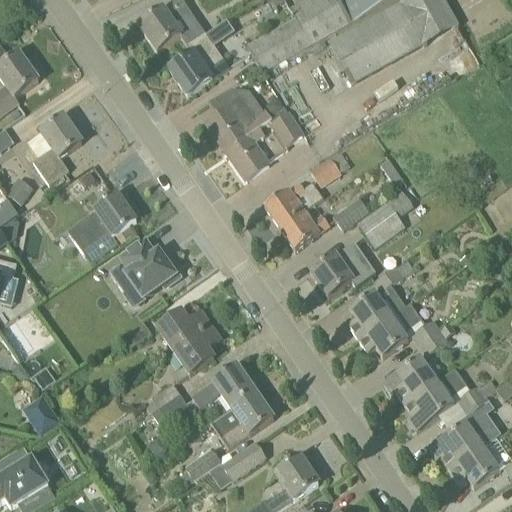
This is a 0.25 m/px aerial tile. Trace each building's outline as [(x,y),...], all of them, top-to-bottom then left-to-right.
[(310,0),(289,12),(295,25),(310,51),(401,0),(310,0)] [(187,50),(205,38),(180,2),(139,31),(158,58),(181,42),(187,50)] [(423,50),(402,11),(332,50),(353,88),(423,50)] [(310,51),(295,25),(248,51),(262,78),(310,51)] [(205,38),(187,50),(193,59),(170,74),(189,102),(213,85),(230,73),(205,38)] [(20,59),(10,66),(0,51),(0,82),(7,92),(0,96),(0,122),(19,109),(15,103),(39,86),(20,59)] [(260,134),(270,127),(272,125),(266,116),(254,124),(240,103),(206,127),(226,157),(260,134)] [(270,127),(273,130),(287,152),(303,141),(289,120),(287,116),(272,125),(270,127)] [(28,148),(39,165),(34,168),(50,191),(71,177),(61,163),(83,148),(64,122),(42,138),(28,148)] [(260,134),(226,157),(247,187),(270,171),(254,148),(265,141),(260,134)] [(341,157),(331,163),(311,176),(321,191),(341,178),(351,172),(341,157)] [(381,170),(397,192),(405,187),(389,164),(381,170)] [(68,189),(77,199),(102,179),(93,168),(68,189)] [(17,182),(8,200),(25,208),(34,191),(17,182)] [(265,213),(281,235),(305,218),(324,205),(313,189),(304,195),(300,188),(265,213)] [(403,197),(358,228),(376,254),(406,233),(399,223),(414,213),(403,197)] [(118,200),(95,215),(96,217),(69,236),(85,260),(112,242),(113,243),(137,226),(118,200)] [(361,205),(354,210),(334,223),(343,236),(363,223),(370,218),(361,205)] [(305,218),(281,235),(296,257),(320,239),(330,232),(323,221),(313,229),(305,218)] [(167,270),(165,266),(162,268),(158,262),(161,260),(159,258),(155,260),(146,247),(122,264),(124,267),(110,277),(125,299),(135,292),(144,305),(164,290),(166,293),(181,282),(170,268),(167,270)] [(311,278),(329,303),(354,285),(344,272),(361,260),(353,249),(336,260),(311,278)] [(359,346),(406,312),(395,295),(388,300),(384,293),(390,288),(392,291),(415,275),(408,265),(375,287),(382,298),(377,301),(376,299),(350,317),(357,326),(349,332),(359,346)] [(0,290),(2,283),(14,286),(17,271),(0,266),(0,290)] [(383,363),(408,346),(401,336),(419,323),(411,310),(407,313),(406,312),(359,346),(369,359),(377,354),(383,363)] [(158,333),(174,356),(211,331),(201,318),(189,326),(182,317),(158,333)] [(441,337),(433,327),(426,332),(413,341),(420,351),(441,337)] [(145,328),(123,342),(130,353),(152,339),(145,328)] [(211,331),(174,356),(184,371),(172,380),(178,388),(191,380),(215,364),(208,354),(221,345),(211,331)] [(448,347),(445,344),(441,337),(420,351),(427,362),(448,347)] [(395,397),(405,411),(438,388),(422,364),(384,390),(391,400),(395,397)] [(232,414),(256,397),(238,371),(213,388),(193,403),(201,415),(222,400),(232,414)] [(43,394),(55,385),(45,372),(33,381),(43,394)] [(454,411),(448,402),(462,392),(452,378),(438,388),(405,411),(414,424),(410,427),(417,437),(454,411)] [(479,392),(471,398),(458,407),(465,417),(486,402),(497,394),(492,386),(480,393),(479,392)] [(511,401),(511,387),(498,397),(505,406),(511,401)] [(153,419),(181,401),(174,390),(145,409),(153,419)] [(274,424),(256,397),(232,414),(210,429),(229,456),(251,441),(274,424)] [(188,412),(181,401),(153,419),(160,430),(188,412)] [(46,402),(24,415),(41,443),(63,430),(46,402)] [(450,476),(483,453),(501,440),(488,421),(495,415),(489,407),(463,425),(467,430),(442,447),(428,457),(435,466),(441,462),(450,476)] [(256,449),(223,472),(212,479),(222,494),(233,486),(266,464),(256,449)] [(483,453),(450,476),(460,490),(467,485),(473,494),(500,476),(483,453)] [(196,487),(222,470),(212,456),(187,473),(196,487)] [(255,511),(287,511),(296,506),(319,489),(301,462),(277,479),(287,494),(267,509),(265,507),(255,511)] [(49,484),(51,480),(51,477),(46,469),(43,467),(39,468),(36,470),(33,464),(18,473),(16,471),(1,480),(2,483),(0,484),(0,509),(1,510),(7,507),(9,511),(15,511),(18,511),(19,511),(42,511),(56,504),(49,491),(46,486),(49,484)]
